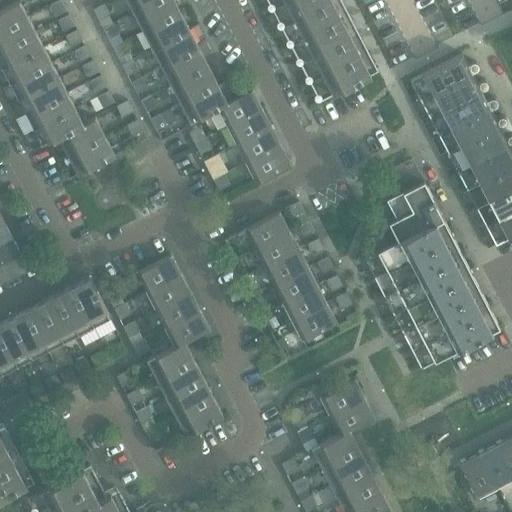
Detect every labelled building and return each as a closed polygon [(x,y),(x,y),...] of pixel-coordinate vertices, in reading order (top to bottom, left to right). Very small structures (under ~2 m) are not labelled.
[(66,10),(61,0),(58,0),(49,5),(55,16),(66,10)] [(126,0),(133,12),(156,0),(126,0)] [(142,30),(179,11),(173,0),(156,0),(133,12),(142,30)] [(271,10),(289,0),(264,0),(267,4),(266,9),(270,10),(271,10)] [(280,28),(334,0),(289,0),(271,10),(276,23),(276,27),(279,29),(280,28)] [(289,46),(348,16),(340,0),(334,0),(280,28),(286,40),(285,46),(287,47),(289,46)] [(0,30),(26,17),(18,1),(0,10),(0,30)] [(109,15),(104,4),(93,10),(99,21),(109,15)] [(152,49),(189,30),(179,11),(142,30),(152,49)] [(74,26),(68,14),(57,20),(63,31),(74,26)] [(299,64),(358,34),(348,16),(289,46),(295,58),(294,64),(297,65),(299,64)] [(0,49),(34,32),(26,17),(0,30),(0,49)] [(120,34),(114,23),(103,28),(109,40),(120,34)] [(82,41),(76,30),(65,35),(71,46),(82,41)] [(161,67),(198,47),(189,30),(152,49),(161,67)] [(0,67),(1,69),(42,47),(34,32),(0,49),(0,67)] [(308,83),(367,52),(358,34),(299,64),(305,76),(304,82),(306,84),(308,83)] [(130,52),(124,40),(112,46),(118,57),(130,52)] [(90,56),(84,45),(73,51),(79,62),(90,56)] [(9,84),(50,63),(42,47),(1,69),(9,84)] [(171,85),(208,66),(198,47),(161,67),(171,85)] [(315,102),(372,73),(376,71),(367,52),(308,83),(314,95),(313,101),(315,102)] [(419,99),(472,72),(476,69),(478,66),(476,62),(472,62),(467,64),(462,53),(410,80),(419,99)] [(139,69),(133,58),(122,64),(128,75),(139,69)] [(98,71),(92,60),(81,66),(87,77),(98,71)] [(17,100),(58,78),(50,63),(9,84),(17,100)] [(180,103),(217,84),(208,66),(171,85),(180,103)] [(429,117),(481,90),(484,89),(487,86),(486,82),(483,80),(476,82),(472,72),(419,99),(429,117)] [(106,86),(100,75),(89,81),(95,92),(106,86)] [(148,88),(142,77),(131,83),(137,94),(148,88)] [(25,114),(66,93),(58,78),(17,100),(25,114)] [(217,108),(226,102),(217,84),(180,103),(190,122),(197,118),(217,108)] [(260,108),(251,90),(226,102),(217,108),(226,126),(260,108)] [(438,135),(490,109),(494,106),(496,104),(496,101),(493,98),(486,100),(481,90),(429,117),(438,135)] [(114,102),(108,91),(97,97),(103,108),(114,102)] [(33,130),(74,108),(66,93),(25,114),(33,130)] [(158,107),(152,95),(141,100),(147,112),(158,107)] [(133,111),(127,100),(116,106),(122,117),(133,111)] [(83,125),(82,123),(74,108),(33,130),(41,146),(58,138),(83,125)] [(270,126),(260,108),(226,126),(235,144),(270,126)] [(448,153),(500,127),(504,124),(506,120),(504,116),(502,116),(495,118),(490,109),(438,135),(448,153)] [(167,124),(161,113),(150,119),(156,130),(167,124)] [(67,155),(104,136),(94,117),(82,123),(83,125),(58,138),(67,155)] [(206,136),(197,118),(190,122),(185,124),(194,142),(206,136)] [(143,131),(137,119),(126,125),(132,136),(143,131)] [(279,144),(270,126),(235,144),(245,162),(279,144)] [(457,171),(509,145),(511,143),(511,134),(505,136),(500,127),(448,153),(457,171)] [(77,174),(114,155),(104,136),(67,155),(77,174)] [(211,146),(206,136),(194,142),(199,151),(211,146)] [(289,164),(279,144),(245,162),(255,182),(289,164)] [(466,189),(511,166),(511,150),(509,145),(457,171),(466,189)] [(221,167),(215,154),(204,160),(210,173),(221,167)] [(419,171),(412,158),(393,168),(400,181),(419,171)] [(476,207),(511,189),(511,166),(466,189),(476,207)] [(231,184),(225,173),(213,179),(219,190),(231,184)] [(443,217),(424,180),(387,199),(396,217),(388,221),(398,240),(443,217)] [(485,225),(511,211),(511,189),(476,207),(485,225)] [(305,212),(299,201),(288,207),(293,218),(305,212)] [(289,229),(280,211),(245,229),(255,247),(289,229)] [(495,245),(511,236),(511,211),(485,225),(495,245)] [(407,259),(452,236),(443,217),(398,240),(407,259)] [(314,231),(308,220),(297,226),(303,238),(314,231)] [(0,242),(11,237),(3,221),(0,222),(0,242)] [(299,248),(289,229),(255,247),(264,265),(299,248)] [(416,277),(461,254),(452,236),(407,259),(416,277)] [(0,261),(19,251),(11,237),(0,242),(0,261)] [(324,249),(318,238),(307,244),(313,255),(324,249)] [(407,259),(398,240),(364,257),(374,276),(407,259)] [(308,266),(299,248),(264,265),(273,284),(308,266)] [(0,281),(28,268),(19,251),(0,261),(0,281)] [(180,273),(170,254),(136,272),(145,291),(180,273)] [(426,295),(471,272),(461,254),(416,277),(426,295)] [(333,267),(327,256),(316,261),(321,273),(333,267)] [(416,277),(407,259),(374,276),(383,294),(416,277)] [(318,285),(308,266),(273,284),(283,303),(318,285)] [(435,313),(480,290),(471,272),(426,295),(435,313)] [(189,292),(180,273),(145,291),(155,309),(189,292)] [(342,286),(337,275),(325,280),(331,291),(342,286)] [(110,319),(89,277),(72,286),(94,327),(110,319)] [(426,295),(416,277),(383,294),(392,312),(426,295)] [(121,294),(114,283),(103,289),(109,300),(121,294)] [(327,303),(318,285),(283,303),(292,321),(327,303)] [(94,327),(72,286),(57,293),(78,335),(94,327)] [(444,331),(489,308),(480,290),(435,313),(444,331)] [(199,310),(189,292),(155,309),(164,327),(199,310)] [(78,335),(57,293),(42,301),(64,343),(78,335)] [(351,304),(346,293),(335,299),(340,310),(351,304)] [(435,313),(426,295),(392,312),(401,330),(435,313)] [(64,343),(42,301),(26,309),(47,351),(64,343)] [(131,313),(124,301),(113,307),(120,319),(131,313)] [(337,322),(327,303),(292,321),(302,340),(337,322)] [(454,350),(499,327),(489,308),(444,331),(454,350)] [(47,351),(26,309),(11,317),(32,359),(47,351)] [(209,330),(199,310),(164,327),(174,346),(184,341),(185,342),(209,330)] [(444,331),(435,313),(401,330),(411,348),(444,331)] [(32,359),(11,317),(0,322),(0,332),(18,366),(32,359)] [(140,331),(134,320),(123,326),(129,337),(140,331)] [(454,350),(444,331),(411,348),(420,368),(454,350)] [(18,366),(0,332),(0,370),(2,374),(18,366)] [(149,349),(143,338),(132,344),(139,355),(149,349)] [(156,379),(194,359),(185,342),(184,341),(174,346),(147,360),(156,379)] [(122,354),(117,346),(116,343),(104,349),(111,360),(122,354)] [(107,362),(101,351),(89,357),(95,368),(107,362)] [(92,370),(86,359),(75,364),(81,375),(92,370)] [(166,397),(203,378),(194,359),(156,379),(166,397)] [(76,378),(70,367),(58,372),(64,384),(76,378)] [(133,381),(128,370),(116,375),(123,386),(133,381)] [(60,386),(54,374),(43,380),(49,392),(60,386)] [(175,415),(212,396),(203,378),(166,397),(175,415)] [(364,398),(354,379),(319,397),(329,416),(364,398)] [(45,394),(39,382),(28,388),(34,399),(45,394)] [(143,400),(137,388),(127,394),(132,405),(143,400)] [(31,401),(25,390),(13,396),(19,407),(31,401)] [(19,407),(13,396),(2,402),(8,413),(19,407)] [(222,415),(212,396),(175,415),(185,434),(222,415)] [(373,417),(364,398),(329,416),(338,435),(349,430),(373,417)] [(153,418),(147,407),(136,412),(142,423),(153,418)] [(304,418),(299,408),(287,414),(293,424),(304,418)] [(162,436),(156,424),(145,430),(151,441),(162,436)] [(314,437),(308,426),(297,432),(303,443),(314,437)] [(0,452),(13,445),(4,427),(0,428),(0,452)] [(359,449),(349,430),(338,435),(311,448),(321,468),(359,449)] [(511,435),(496,443),(511,474),(511,435)] [(511,479),(511,474),(496,443),(477,453),(495,488),(511,479)] [(0,500),(33,483),(13,445),(0,452),(0,500)] [(331,486),(368,466),(359,449),(321,468),(331,486)] [(495,488),(477,453),(459,462),(478,497),(495,488)] [(298,469),(293,458),(282,464),(287,475),(298,469)] [(39,511),(97,482),(89,466),(26,498),(31,508),(29,511),(39,511)] [(340,504),(377,484),(368,466),(331,486),(340,504)] [(308,487),(303,477),(303,476),(291,482),(297,494),(308,487)] [(78,511),(105,498),(105,497),(97,482),(39,511),(78,511)] [(344,511),(368,511),(386,503),(377,484),(340,504),(344,511)] [(123,511),(128,510),(118,490),(105,497),(105,498),(78,511),(123,511)] [(306,511),(318,506),(312,495),(301,501),(306,511)] [(391,511),(386,503),(368,511),(391,511)]
